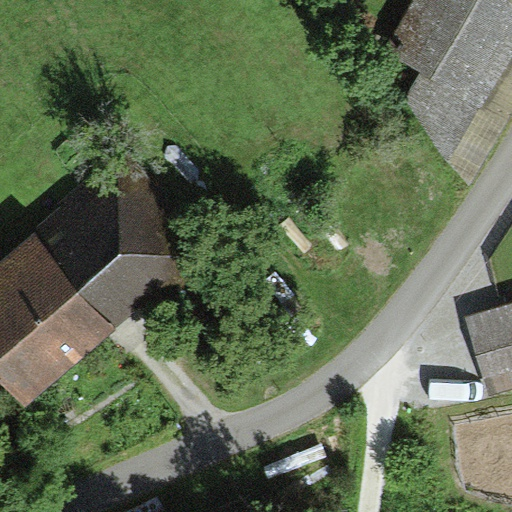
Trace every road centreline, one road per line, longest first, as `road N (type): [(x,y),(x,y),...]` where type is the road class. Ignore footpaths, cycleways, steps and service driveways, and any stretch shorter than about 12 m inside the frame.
road 1 (residential): [(511,159),(405,324),(57,511)]
road 2 (track): [(361,511),(405,324)]
